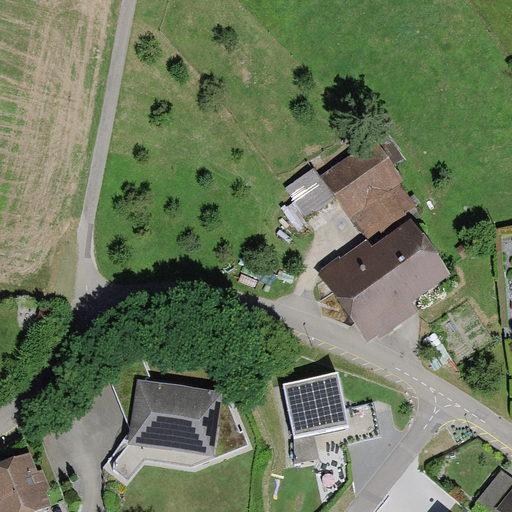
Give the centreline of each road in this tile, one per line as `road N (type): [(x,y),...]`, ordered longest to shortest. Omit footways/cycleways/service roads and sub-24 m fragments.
road 1 (unclassified): [(442,397),(345,340),(245,306),(196,296),(146,299),(93,323)]
road 2 (residential): [(93,323),(81,236),(124,0)]
road 3 (residential): [(442,397),(355,511)]
road 4 (unclassified): [(93,323),(0,420)]
